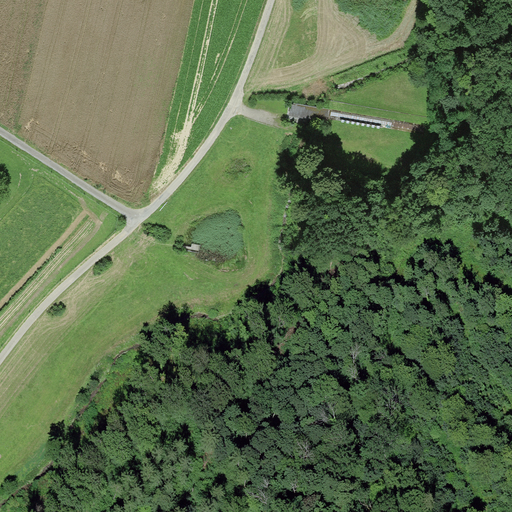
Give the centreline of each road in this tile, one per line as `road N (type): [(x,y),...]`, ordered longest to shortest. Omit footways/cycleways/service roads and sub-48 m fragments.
road 1 (unclassified): [(269,0),(232,108),(138,220)]
road 2 (unclassified): [(138,220),(48,301),(0,359)]
road 3 (unclassified): [(0,130),(138,220)]
